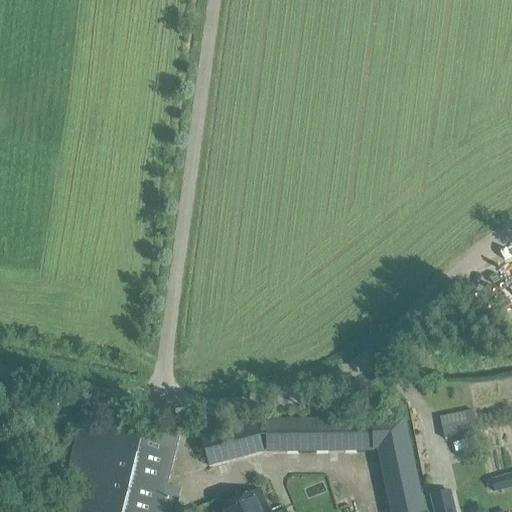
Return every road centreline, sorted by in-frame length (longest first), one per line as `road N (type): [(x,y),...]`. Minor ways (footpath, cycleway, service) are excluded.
road 1 (unclassified): [(162,404),(216,0)]
road 2 (unclassified): [(511,233),(327,385),(230,407),(162,404)]
road 3 (unclassified): [(162,404),(0,373)]
